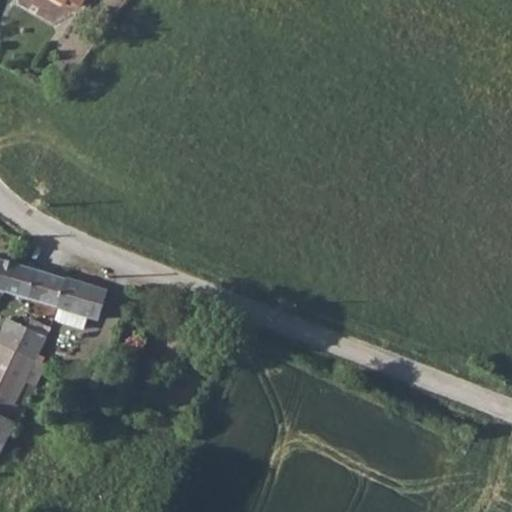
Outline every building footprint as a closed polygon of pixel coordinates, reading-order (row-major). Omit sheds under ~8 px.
[(37,0),(27,21),(56,36),(74,0),(37,0)] [(7,261),(0,285),(0,291),(26,299),(28,299),(35,268),(7,261)] [(35,268),(28,299),(55,307),(64,277),(35,268)] [(64,277),(55,307),(92,319),(121,327),(129,297),(64,277)] [(14,352),(0,379),(0,421),(19,432),(29,437),(64,373),(14,352)] [(0,471),(19,432),(0,421),(0,471)]
